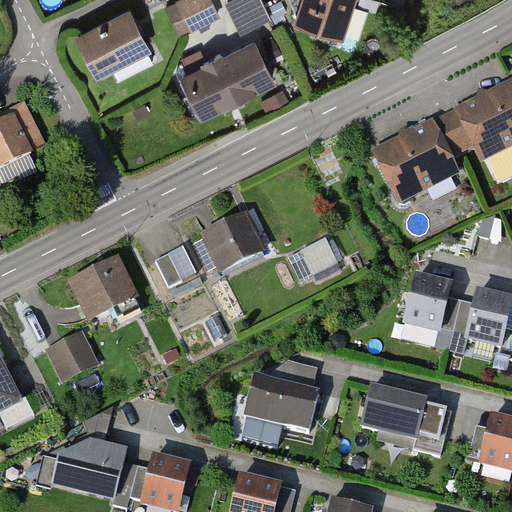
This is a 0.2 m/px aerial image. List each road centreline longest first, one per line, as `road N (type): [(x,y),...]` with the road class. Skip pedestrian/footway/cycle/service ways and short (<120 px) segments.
road 1 (tertiary): [(511,19),(124,215)]
road 2 (residential): [(449,511),(146,440)]
road 3 (residential): [(36,54),(124,215)]
road 4 (tertiary): [(124,215),(0,278)]
